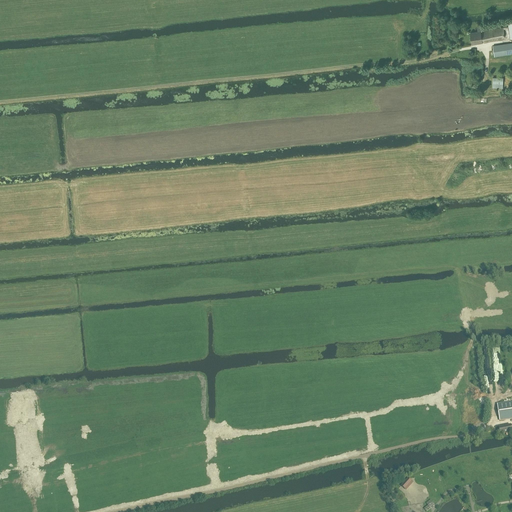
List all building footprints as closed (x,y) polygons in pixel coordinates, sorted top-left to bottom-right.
[(472,44),(505,39),(504,27),(482,31),(481,26),(477,26),(478,31),(470,33),(472,44)] [(494,56),(511,53),(511,43),(493,46),(494,56)] [(503,88),(504,78),(493,78),(493,88),(503,88)] [(500,421),(511,419),(511,402),(497,404),(500,421)] [(511,426),(511,427),(511,425),(499,428),(501,435),(511,432),(511,426)] [(408,479),(401,486),(405,490),(412,482),(408,479)] [(431,509),(435,506),(431,500),(426,504),(428,506),(424,509),(426,511),(427,511),(431,509)]
